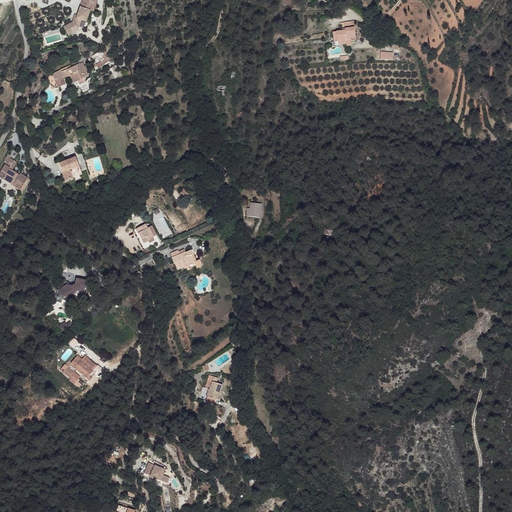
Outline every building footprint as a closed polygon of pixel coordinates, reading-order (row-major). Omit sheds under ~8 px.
[(87,4),(80,1),(77,12),(82,13),(84,7),(86,8),(87,4)] [(94,6),(87,4),(86,8),(84,7),(82,13),(77,12),(75,16),(74,20),(73,23),(72,22),(71,26),(65,30),(70,39),(85,31),(94,6)] [(383,21),(379,25),(385,29),(388,26),(383,21)] [(65,30),(61,32),(66,42),(70,39),(65,30)] [(334,34),(335,44),(351,42),(357,42),(356,30),(347,31),(346,33),(341,33),(334,34)] [(112,59),(108,52),(106,54),(107,55),(104,58),(105,59),(100,62),(103,65),(112,59)] [(393,60),(393,52),(380,52),(380,60),(393,60)] [(80,63),(66,69),(68,76),(75,74),(74,72),(81,70),(82,69),(80,63)] [(81,70),(74,72),(75,74),(77,81),(82,79),(84,78),(81,70)] [(0,172),(0,176),(21,189),(28,177),(21,173),(20,174),(12,169),(17,161),(10,157),(11,155),(9,154),(5,160),(7,161),(0,172)] [(77,163),(61,168),(67,185),(74,183),(83,180),(80,171),(77,163)] [(28,177),(21,189),(23,190),(30,178),(28,177)] [(250,211),(249,220),(261,221),(262,206),(251,206),(250,211)] [(148,222),(137,228),(140,232),(141,232),(146,241),(150,239),(150,238),(153,236),(156,235),(151,226),(150,227),(148,222)] [(326,229),(325,234),(329,235),(331,236),(331,238),(335,238),(337,230),(333,229),(333,230),(326,229)] [(180,250),(172,253),(174,257),(188,252),(186,249),(181,251),(180,250)] [(188,252),(174,257),(178,269),(186,266),(185,263),(194,260),(192,255),(196,254),(194,250),(188,252)] [(201,260),(195,263),(198,269),(202,267),(203,265),(201,260)] [(59,300),(59,302),(66,304),(67,300),(72,296),(71,299),(74,300),(75,302),(76,301),(79,299),(77,297),(78,294),(77,294),(78,291),(87,293),(90,282),(81,280),(79,286),(78,287),(77,288),(71,286),(66,290),(65,291),(61,290),(60,296),(57,297),(59,300)] [(69,322),(64,326),(69,331),(78,325),(74,321),(71,324),(69,322)] [(88,360),(84,356),(74,367),(71,365),(68,368),(66,370),(69,372),(77,379),(81,374),(80,373),(79,372),(82,369),(81,369),(86,362),(88,360)] [(88,360),(86,362),(99,372),(103,367),(91,357),(88,360)] [(86,362),(81,369),(93,379),(99,372),(86,362)] [(210,388),(215,389),(217,378),(221,380),(222,377),(213,374),(210,388)] [(215,389),(213,394),(219,396),(223,397),(228,382),(221,380),(217,378),(215,389)] [(147,456),(139,463),(154,483),(158,480),(153,473),(157,469),(147,456)]
